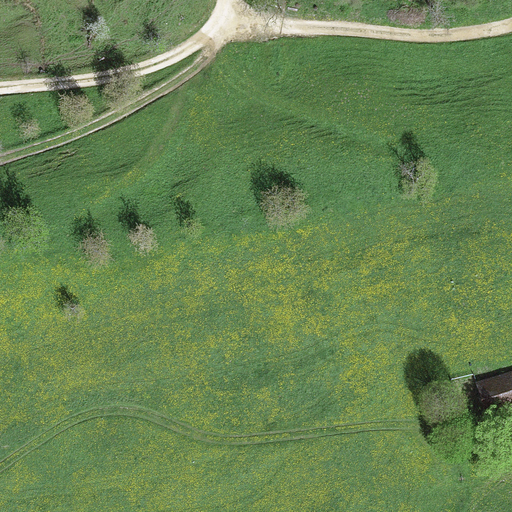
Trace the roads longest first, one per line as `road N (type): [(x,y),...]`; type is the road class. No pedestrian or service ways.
road 1 (track): [(0,463),(55,425),(98,409),(144,411),(214,439),(439,421)]
road 2 (track): [(230,20),(427,34),(511,23)]
road 3 (track): [(230,20),(172,83),(88,129),(0,159)]
road 4 (track): [(0,89),(148,65),(230,20)]
road 5 (track): [(127,179),(149,163),(179,119),(203,58)]
